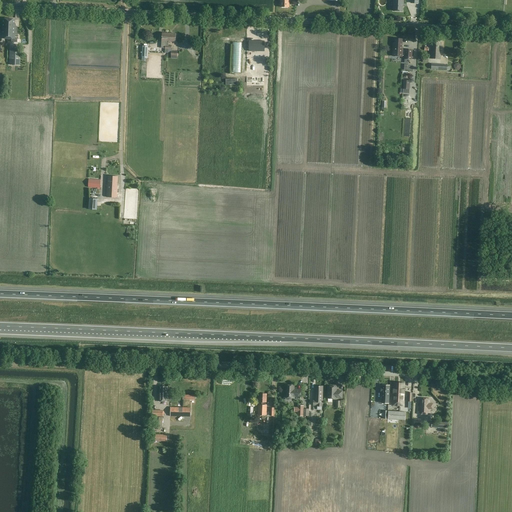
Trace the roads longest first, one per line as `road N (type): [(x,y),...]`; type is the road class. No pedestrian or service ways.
road 1 (unclassified): [(511,31),(0,5)]
road 2 (motorway): [(0,326),(511,348)]
road 3 (motorway): [(511,315),(0,293)]
road 4 (unclassified): [(511,389),(423,375),(153,362)]
